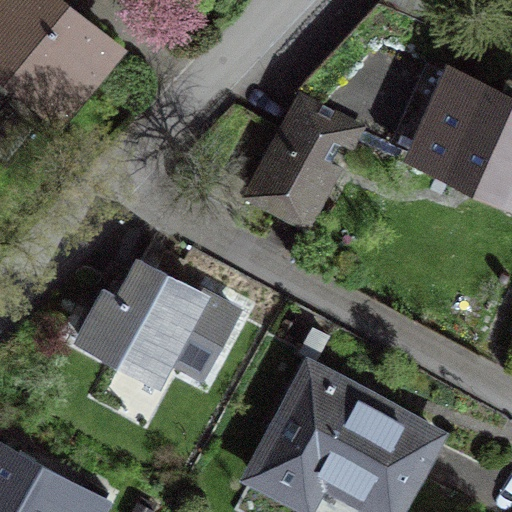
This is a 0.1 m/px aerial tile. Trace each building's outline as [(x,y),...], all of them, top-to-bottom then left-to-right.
[(66,0),(0,0),(0,12),(6,17),(0,23),(0,71),(54,118),(117,46),(65,1),(66,0)] [(502,90),(453,69),(461,53),(383,17),(306,99),(302,97),(283,131),(319,151),(322,152),(320,155),(330,161),(351,123),(361,128),(356,138),(411,165),(417,153),(511,195),(511,77),(509,76),(502,90)] [(319,151),(283,131),(251,191),(306,221),(321,193),(301,183),(319,151)] [(237,311),(141,258),(120,296),(107,290),(81,338),(122,360),(136,336),(203,372),(237,311)] [(391,511),(435,433),(311,366),(254,472),(290,492),(305,466),(390,511),(391,511)] [(97,511),(105,500),(0,441),(0,511),(97,511)]
